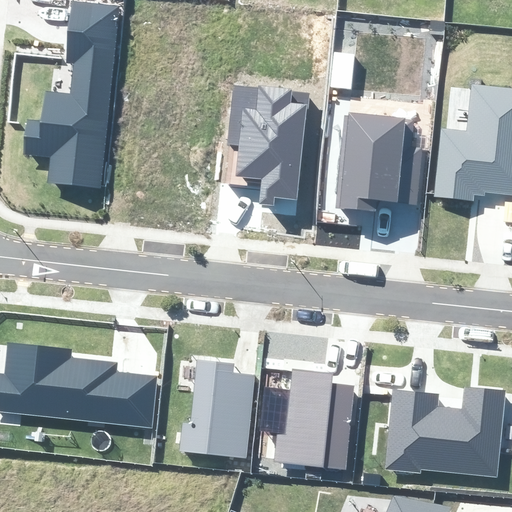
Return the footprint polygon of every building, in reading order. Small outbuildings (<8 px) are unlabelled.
[(61,151),(59,184),(114,188),(124,9),(81,7),(76,93),(52,91),(50,120),(27,119),(25,148),(61,151)] [(260,203),(273,204),(274,196),(296,198),(306,107),(308,107),(310,92),(293,91),(293,88),(258,84),(258,87),(233,84),(226,144),(234,145),(230,182),(262,186),(260,203)] [(485,192),(511,194),(511,88),(471,84),(466,131),(441,129),(434,196),(473,200),(474,194),(485,196),(485,192)] [(418,205),(424,147),(413,146),(416,119),(350,112),(349,116),(345,115),(335,208),(377,212),(378,201),(418,205)] [(0,410),(151,427),(156,377),(137,375),(116,373),(117,362),(71,357),(72,349),(8,342),(4,374),(0,373),(0,410)] [(183,424),(180,450),(246,457),(254,375),(242,374),(233,373),(234,363),(197,359),(191,424),(183,424)] [(345,468),(354,386),(331,383),(333,374),(292,369),(285,435),(278,434),(275,460),(345,468)] [(496,477),(505,390),(463,386),(461,408),(438,406),(439,395),(393,390),(385,469),(420,473),(420,469),(496,477)] [(448,511),(451,507),(394,495),(387,511),(448,511)]
